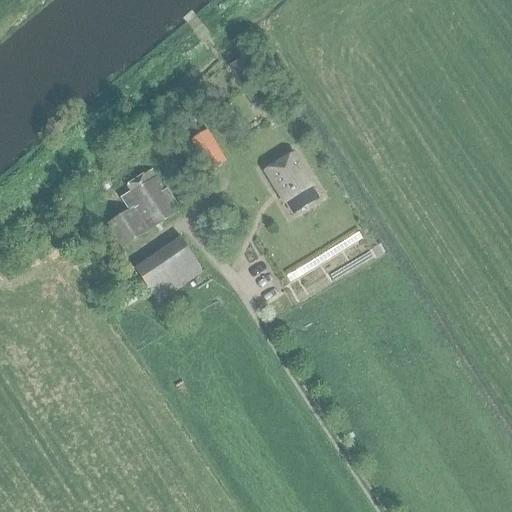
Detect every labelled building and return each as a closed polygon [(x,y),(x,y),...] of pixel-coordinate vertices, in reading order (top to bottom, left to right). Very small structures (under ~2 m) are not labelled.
[(246,90),(243,92),(247,98),(250,96),(257,109),(268,103),(256,84),(246,90)] [(207,131),(190,141),(209,174),(226,163),(207,131)] [(294,153),(262,172),(283,207),(285,206),(292,217),(320,200),(313,188),(315,187),(294,153)] [(120,250),(127,245),(178,212),(152,171),(127,187),(131,193),(121,199),(128,211),(105,226),(120,250)] [(204,272),(181,238),(134,270),(157,304),(204,272)] [(118,300),(125,310),(140,299),(121,272),(102,285),(114,303),(118,300)]
